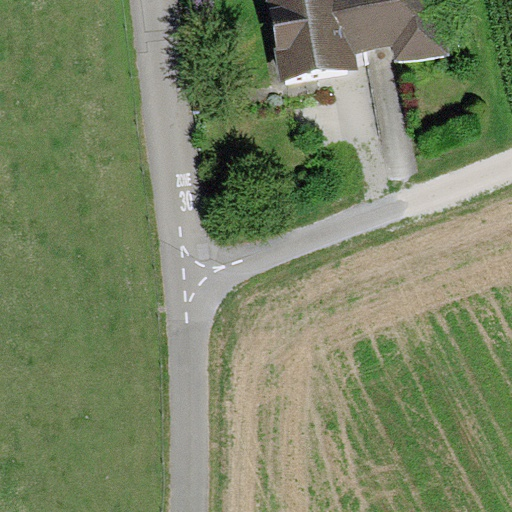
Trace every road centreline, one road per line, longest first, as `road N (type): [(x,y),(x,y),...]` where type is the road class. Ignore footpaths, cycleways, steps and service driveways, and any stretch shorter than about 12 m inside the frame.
road 1 (residential): [(152,0),(185,278)]
road 2 (unclassified): [(185,278),(189,511)]
